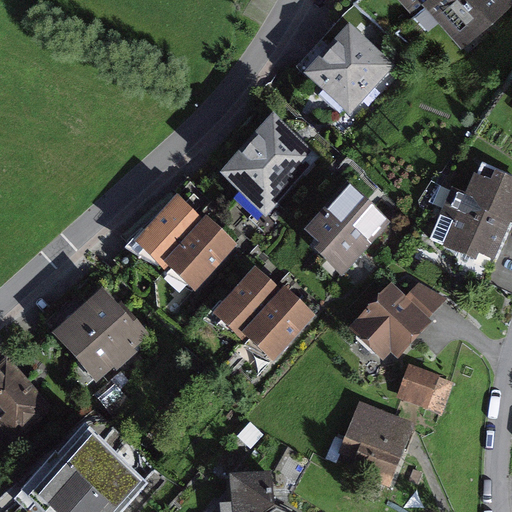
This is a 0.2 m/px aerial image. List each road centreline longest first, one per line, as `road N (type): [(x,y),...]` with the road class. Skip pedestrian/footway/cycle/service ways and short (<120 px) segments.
road 1 (residential): [(300,0),(248,76),(0,314)]
road 2 (residential): [(497,511),(502,405),(511,372)]
